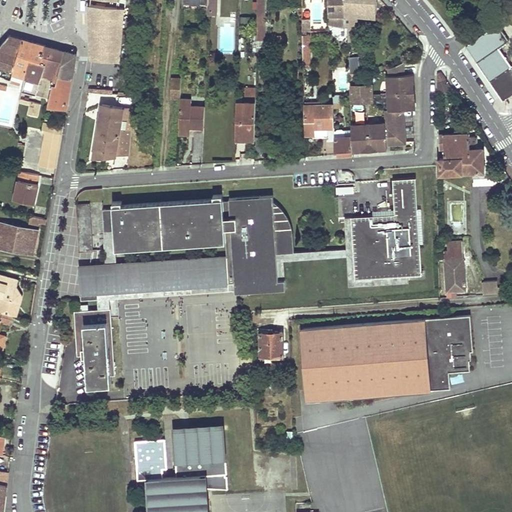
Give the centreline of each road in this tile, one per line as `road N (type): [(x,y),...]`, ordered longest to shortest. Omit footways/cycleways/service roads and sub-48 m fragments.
road 1 (residential): [(62,182),(419,157),(429,64),(442,46)]
road 2 (residential): [(23,511),(62,182)]
road 3 (residential): [(62,182),(84,57)]
